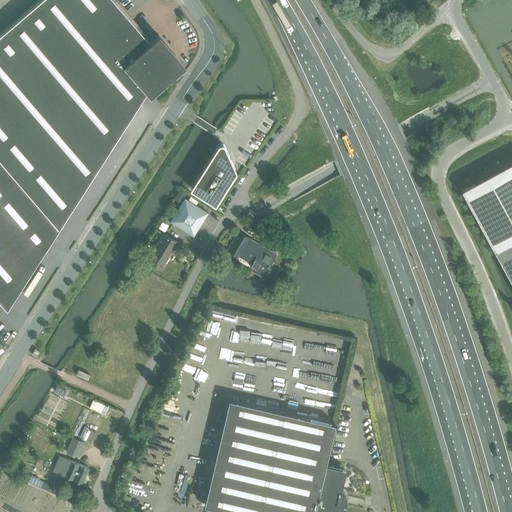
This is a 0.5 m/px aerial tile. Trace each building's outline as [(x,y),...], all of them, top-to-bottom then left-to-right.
[(38,0),(0,33),(0,299),(7,307),(59,227),(147,89),(149,91),(149,90),(147,88),(175,64),(176,62),(177,60),(177,57),(175,54),(158,34),(150,41),(115,0),(38,0)] [(218,145),(191,188),(215,203),(236,171),(224,145),(223,144),(222,143),(220,144),(218,145)] [(511,161),(461,189),(494,250),(511,282),(511,161)] [(180,189),(176,195),(182,200),(187,193),(180,189)] [(185,198),(171,222),(194,236),(208,212),(185,198)] [(156,244),(148,256),(163,265),(177,241),(163,232),(160,237),(156,244)] [(239,256),(239,255),(252,262),(251,265),(257,269),(258,267),(266,271),(275,254),(267,250),(266,252),(247,241),(249,238),(239,232),(228,250),(239,256)] [(204,504),(239,511),(340,511),(343,502),(336,501),(343,469),(325,465),(335,423),(229,398),(204,504)] [(93,399),(89,407),(105,415),(109,406),(93,399)] [(83,407),(71,433),(78,437),(91,411),(83,407)] [(90,430),(86,440),(91,442),(95,432),(90,430)] [(83,441),(72,436),(66,451),(77,456),(83,441)] [(59,455),(53,470),(57,472),(85,484),(87,477),(85,476),(89,468),(69,459),(64,457),(59,455)] [(48,490),(51,485),(44,482),(41,487),(48,490)]
